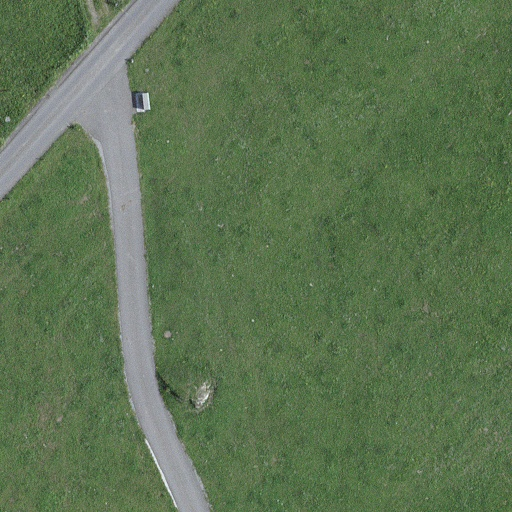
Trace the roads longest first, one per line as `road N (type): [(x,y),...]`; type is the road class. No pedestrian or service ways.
road 1 (track): [(94,75),(118,134),(143,392),(180,511)]
road 2 (unclassified): [(158,0),(0,172)]
